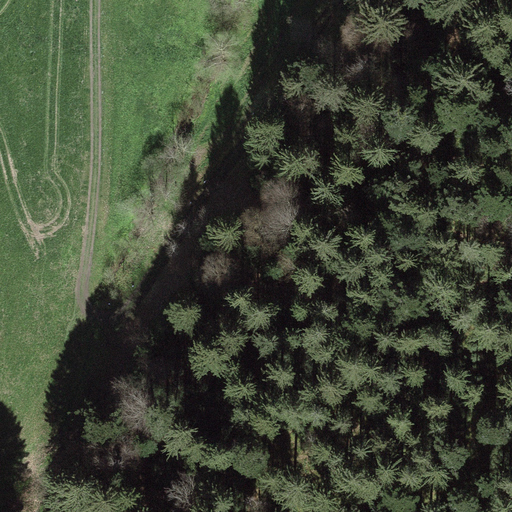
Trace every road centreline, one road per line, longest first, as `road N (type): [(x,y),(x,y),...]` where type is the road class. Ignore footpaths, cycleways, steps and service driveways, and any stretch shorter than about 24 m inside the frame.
road 1 (track): [(511,403),(419,408),(186,368),(93,323)]
road 2 (track): [(93,323),(130,328),(148,310),(270,107),(347,0)]
road 3 (track): [(98,0),(96,161),(82,297),(93,323)]
